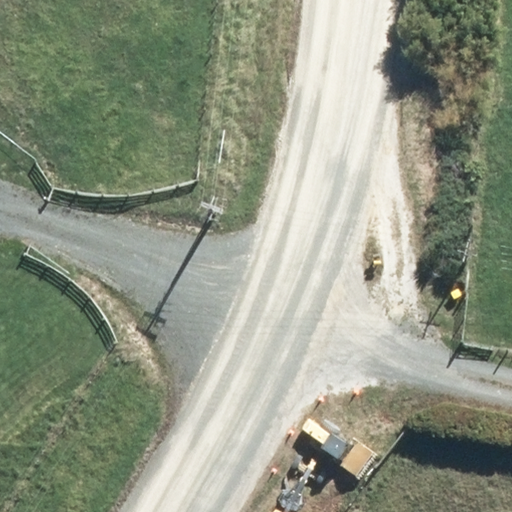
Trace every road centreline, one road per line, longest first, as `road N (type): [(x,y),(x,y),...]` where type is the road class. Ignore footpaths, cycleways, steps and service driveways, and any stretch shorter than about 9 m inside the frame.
road 1 (unclassified): [(354,0),(324,249),(279,356),(178,511)]
road 2 (track): [(511,395),(279,356)]
